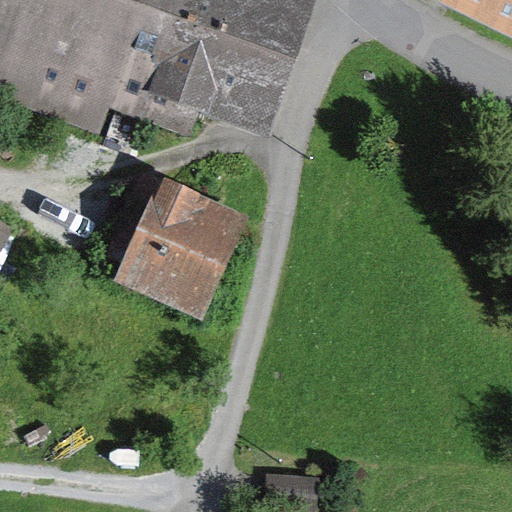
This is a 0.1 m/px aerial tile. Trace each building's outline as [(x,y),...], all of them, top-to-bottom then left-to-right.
[(6,0),(0,17),(0,87),(96,122),(106,95),(183,123),(192,100),(209,106),(215,89),(260,104),(292,12),(259,0),(6,0)] [(511,0),(463,0),(511,23),(511,0)] [(139,193),(110,257),(200,298),(230,233),(139,193)] [(0,246),(9,231),(0,225),(0,246)] [(268,478),(266,506),(316,510),(319,482),(268,478)]
